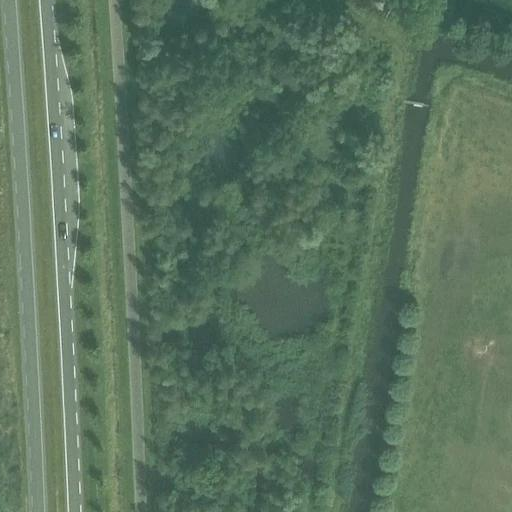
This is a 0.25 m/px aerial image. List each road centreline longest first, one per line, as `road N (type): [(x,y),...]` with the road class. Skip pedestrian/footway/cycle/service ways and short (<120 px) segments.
road 1 (primary): [(73,511),(40,0)]
road 2 (primary): [(3,0),(34,511)]
